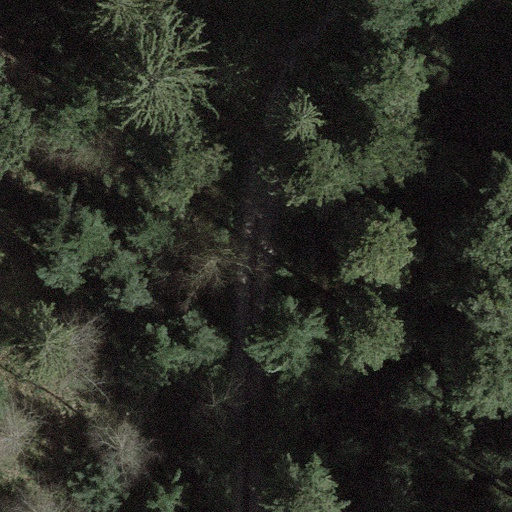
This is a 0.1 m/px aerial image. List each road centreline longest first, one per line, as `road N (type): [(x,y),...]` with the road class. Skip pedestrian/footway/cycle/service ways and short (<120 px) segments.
road 1 (unclassified): [(245,511),(253,144),(277,45),(309,0)]
road 2 (track): [(267,81),(69,62),(0,67)]
road 3 (track): [(368,0),(447,137),(511,144)]
